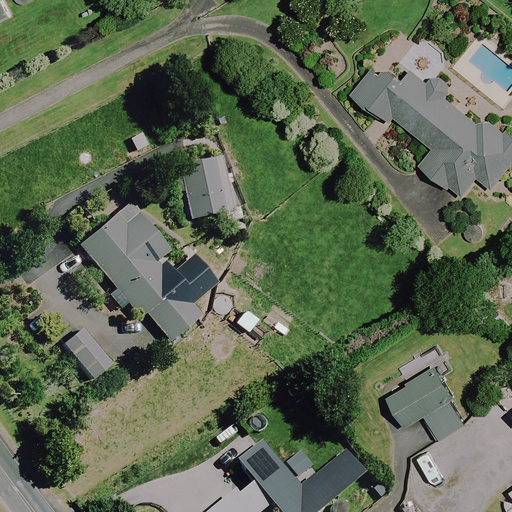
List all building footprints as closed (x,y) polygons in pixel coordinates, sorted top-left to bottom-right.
[(0,0),(0,25),(14,19),(4,0),(0,0)] [(483,123),(442,92),(441,94),(398,62),(389,75),(375,64),(352,95),(391,125),(396,120),(433,148),(419,167),(466,202),(481,182),(490,189),(511,160),(511,122),(506,130),(488,117),(483,123)] [(231,212),(219,162),(176,173),(188,223),(231,212)] [(169,254),(138,215),(124,227),(116,218),(78,248),(130,313),(127,319),(135,326),(144,315),(167,344),(200,318),(157,263),(169,254)] [(100,374),(73,341),(63,349),(90,382),(100,374)] [(470,423),(437,370),(390,400),(408,428),(426,417),(441,441),(470,423)] [(468,468),(452,441),(416,463),(433,490),(468,468)] [(324,511),(365,479),(343,453),(300,489),(261,444),(234,467),(252,487),(237,500),(233,495),(212,511),(324,511)]
